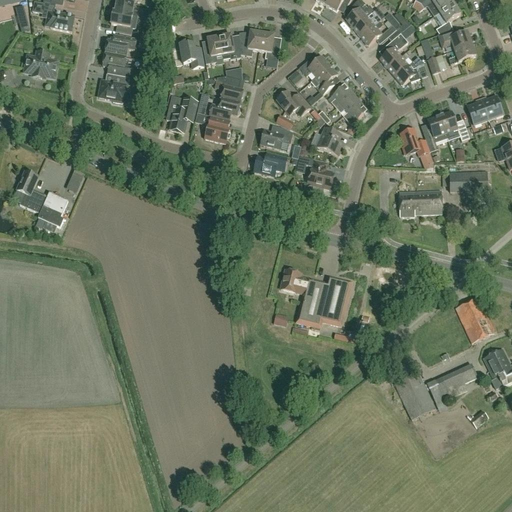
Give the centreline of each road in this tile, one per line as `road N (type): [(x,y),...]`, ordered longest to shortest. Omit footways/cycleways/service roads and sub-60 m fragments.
road 1 (residential): [(93,0),(77,105),(164,147),(228,162),(247,152),(261,92),(320,31)]
road 2 (unclassified): [(188,511),(464,274)]
road 3 (tertiary): [(340,242),(203,205),(0,120)]
road 4 (residential): [(340,242),(363,156),(396,115)]
road 5 (tertiary): [(464,274),(340,242)]
